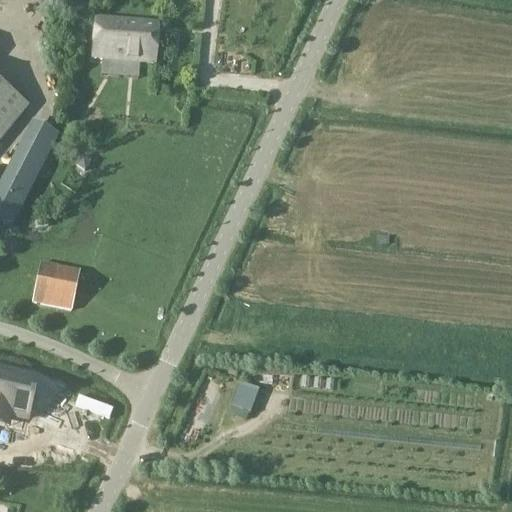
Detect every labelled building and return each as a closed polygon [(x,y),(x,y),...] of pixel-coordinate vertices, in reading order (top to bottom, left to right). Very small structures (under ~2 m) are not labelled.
[(39,0),(46,9),(58,0),(39,0)] [(97,22),(93,62),(154,67),(158,27),(97,22)] [(0,143),(29,108),(0,84),(0,143)] [(31,125),(0,187),(0,198),(21,209),(56,137),(31,125)] [(0,226),(10,231),(21,209),(0,198),(0,226)] [(41,266),(33,305),(72,313),(80,274),(41,266)] [(0,419),(23,425),(32,386),(0,379),(0,419)] [(249,415),(257,392),(239,386),(231,408),(249,415)]
